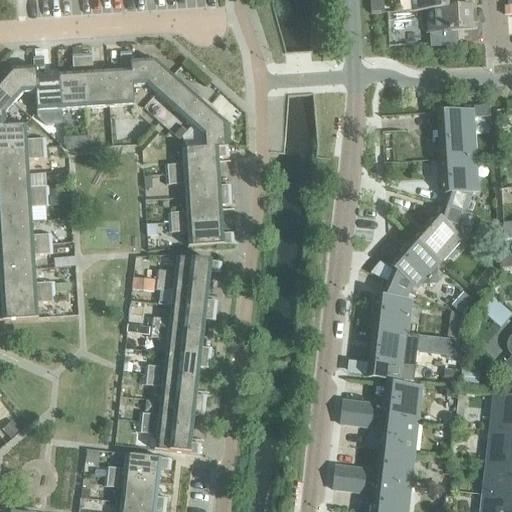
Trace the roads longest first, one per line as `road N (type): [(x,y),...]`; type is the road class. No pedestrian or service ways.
road 1 (residential): [(307,511),(351,78)]
road 2 (residential): [(0,32),(197,23)]
